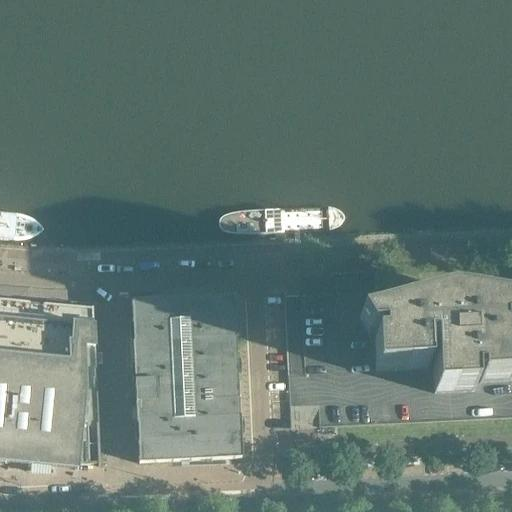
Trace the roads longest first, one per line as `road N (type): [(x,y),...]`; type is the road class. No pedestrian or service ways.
road 1 (residential): [(0,281),(251,275),(263,494)]
road 2 (residential): [(263,494),(0,502)]
road 3 (residential): [(511,479),(263,494)]
road 4 (residential): [(264,508),(511,498)]
